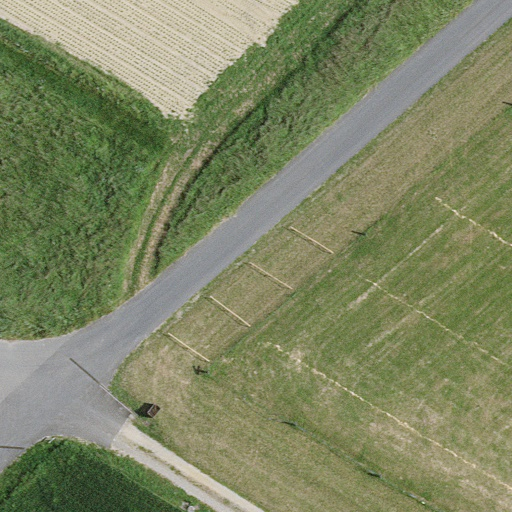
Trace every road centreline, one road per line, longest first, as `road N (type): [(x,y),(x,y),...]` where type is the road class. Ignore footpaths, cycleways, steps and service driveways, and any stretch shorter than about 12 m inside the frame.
road 1 (unclassified): [(0,495),(511,34)]
road 2 (track): [(0,421),(154,511)]
